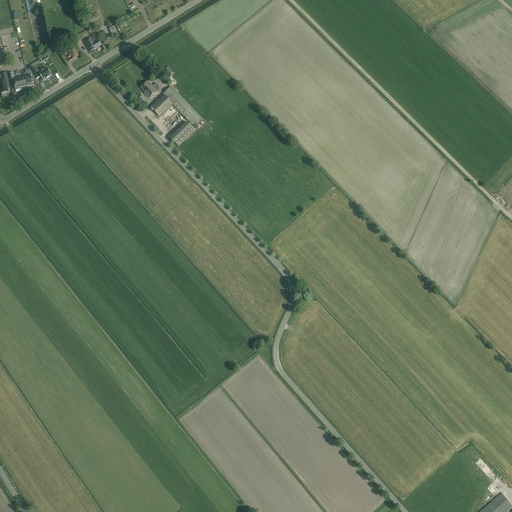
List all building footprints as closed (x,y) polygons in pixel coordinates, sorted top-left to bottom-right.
[(87,23),(99,18),(96,13),(95,13),(94,11),(91,13),(92,15),(85,17),(87,23)] [(116,32),(113,23),(108,25),(111,34),(116,32)] [(101,45),(99,41),(95,43),(91,38),(84,43),(90,52),(101,45)] [(78,55),(71,45),(62,51),(65,55),(70,52),(74,59),(78,55)] [(40,76),(41,77),(43,81),(52,75),(47,68),(40,72),(38,70),(36,71),(33,66),(29,68),(30,69),(37,79),(36,79),(37,79),(40,77),(40,76)] [(170,78),(174,74),(168,67),(163,71),(170,78)] [(0,87),(0,90),(1,93),(8,92),(7,88),(10,87),(7,72),(3,73),(5,80),(0,81),(0,87)] [(33,85),(30,76),(24,77),(27,87),(33,85)] [(21,88),(19,78),(13,80),(15,89),(21,88)] [(157,92),(148,81),(140,88),(149,98),(157,92)] [(164,96),(151,108),(160,117),(173,105),(193,127),(202,119),(171,87),(163,94),(164,96)] [(147,102),(142,95),(138,99),(143,105),(147,102)] [(187,122),(171,138),(178,146),(195,130),(187,122)] [(480,459),(475,463),(485,474),(490,469),(480,459)] [(479,511),(505,511),(511,506),(511,505),(502,493),(479,511)]
